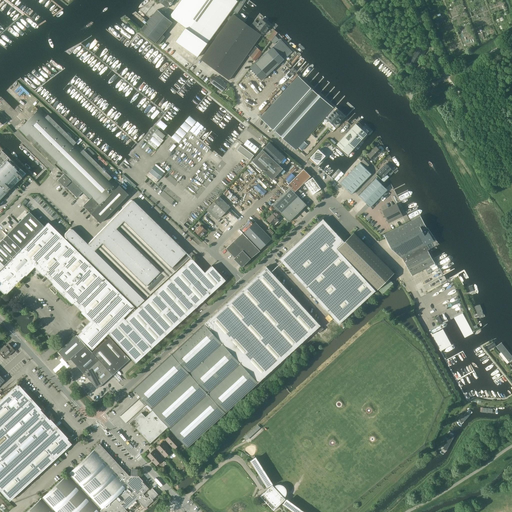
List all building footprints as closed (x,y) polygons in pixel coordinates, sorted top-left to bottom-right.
[(186,28),(176,41),(198,57),(238,1),(236,0),(181,0),(170,16),(186,28)] [(455,7),(449,8),(452,17),(458,15),(455,7)] [(162,35),(166,30),(173,22),(157,9),(140,30),(155,43),(156,42),(159,45),(165,37),(162,35)] [(233,14),(201,59),(230,79),(261,34),(250,26),(245,23),(233,14)] [(261,19),(255,27),(265,34),(271,26),(261,19)] [(267,38),(270,41),(277,34),(273,31),(267,38)] [(280,40),(273,47),(284,58),(290,53),(286,49),(287,48),(280,40)] [(419,46),(414,53),(422,58),(426,51),(419,46)] [(273,47),(250,68),(262,80),(279,64),(284,59),(284,58),(273,47)] [(256,61),(263,52),(257,48),(251,57),(256,61)] [(406,66),(413,70),(422,58),(414,53),(406,66)] [(212,83),(223,91),(228,84),(217,76),(212,83)] [(276,131),(273,134),(278,138),(281,136),(296,149),(333,107),(298,76),(261,118),(276,131)] [(90,157),(94,153),(88,148),(84,151),(83,149),(82,150),(75,142),(47,115),(39,108),(18,129),(64,174),(58,180),(65,188),(66,187),(77,198),(82,192),(89,199),(83,206),(90,214),(118,185),(111,177),(100,167),(90,157)] [(328,117),(336,125),(343,117),(335,110),(328,117)] [(337,144),(348,154),(369,131),(358,121),(337,144)] [(148,143),(156,149),(163,140),(155,133),(152,136),(153,137),(148,143)] [(252,160),(273,179),(283,168),(290,161),(269,142),(252,160)] [(254,155),(241,145),(237,150),(250,160),(254,155)] [(368,154),(373,160),(381,152),(376,146),(368,154)] [(0,198),(24,174),(0,151),(0,198)] [(323,157),(316,151),(309,159),(316,165),(323,157)] [(123,155),(116,163),(118,165),(125,158),(123,155)] [(361,161),(367,167),(371,162),(365,157),(361,161)] [(340,182),(352,194),(371,174),(360,162),(340,182)] [(378,171),(383,177),(392,168),(386,163),(378,171)] [(165,172),(155,164),(145,176),(155,184),(165,172)] [(295,192),(311,176),(304,169),(288,185),(290,187),(295,192)] [(305,183),(313,194),(321,188),(313,177),(305,183)] [(376,178),(359,195),(370,207),(387,190),(376,178)] [(100,222),(128,194),(128,193),(127,194),(118,185),(90,214),(96,219),(100,222)] [(307,205),(295,192),(290,187),(273,204),(290,221),(307,205)] [(219,196),(207,210),(217,219),(220,216),(221,217),(230,206),(219,196)] [(136,307),(190,257),(133,202),(133,201),(132,201),(131,201),(130,201),(130,202),(88,245),(73,230),(72,230),(71,230),(70,230),(69,230),(66,234),(65,234),(65,235),(65,236),(65,237),(66,237),(136,307)] [(397,203),(383,210),(388,221),(403,214),(397,203)] [(29,211),(18,223),(32,237),(43,225),(29,211)] [(267,219),(274,225),(281,216),(275,211),(273,214),(272,213),(267,219)] [(391,247),(395,244),(418,232),(426,227),(420,216),(384,234),(391,247)] [(280,259),(339,324),(376,290),(337,248),(344,241),(323,219),(280,259)] [(244,232),(261,249),(272,238),(256,221),(244,232)] [(108,333),(109,334),(125,319),(136,309),(48,222),(0,270),(0,287),(6,294),(34,265),(91,321),(77,335),(91,350),(108,333)] [(18,223),(6,234),(21,248),(32,237),(18,223)] [(206,231),(207,231),(200,225),(195,230),(201,236),(206,231)] [(429,225),(426,227),(418,232),(427,250),(439,243),(429,225)] [(226,248),(243,265),(260,250),(243,232),(226,248)] [(395,273),(354,233),(354,232),(338,248),(363,273),(363,274),(379,289),(395,273)] [(395,244),(413,275),(431,265),(433,269),(436,267),(434,263),(435,263),(427,250),(418,232),(395,244)] [(6,234),(2,239),(16,253),(21,248),(6,234)] [(2,239),(0,240),(0,244),(12,257),(16,253),(2,239)] [(0,244),(0,253),(8,261),(12,257),(0,244)] [(191,258),(136,309),(125,319),(151,348),(225,280),(212,265),(204,272),(191,258)] [(134,388),(153,410),(146,417),(142,412),(135,419),(140,425),(137,428),(150,443),(169,426),(188,447),(321,325),(267,266),(234,296),(236,298),(234,300),(232,298),(191,335),(196,340),(191,344),(187,339),(134,388)] [(125,319),(109,334),(135,363),(151,348),(125,319)] [(112,374),(92,352),(91,352),(85,345),(76,335),(58,352),(66,361),(70,358),(97,388),(112,374)] [(109,336),(92,352),(112,374),(129,359),(109,336)] [(0,351),(6,357),(14,350),(8,343),(0,351)] [(0,490),(9,500),(71,444),(17,384),(0,399),(0,490)] [(247,440),(260,427),(258,425),(245,437),(247,440)] [(166,439),(174,449),(181,443),(172,433),(166,439)] [(157,447),(166,457),(172,451),(163,442),(157,447)] [(132,476),(130,478),(99,444),(25,511),(127,511),(124,508),(135,497),(137,499),(145,508),(153,501),(152,500),(158,495),(152,488),(146,493),(144,495),(142,494),(148,488),(139,477),(138,478),(136,476),(137,469),(131,469),(132,476)] [(148,456),(156,465),(163,459),(154,450),(148,456)] [(268,488),(260,495),(274,511),(282,503),(293,511),(300,511),(283,499),(285,498),(285,497),(286,494),(285,490),(284,489),(284,488),(282,487),(281,486),(279,485),(277,485),(275,486),(272,487),(254,459),(252,461),(268,488)]
